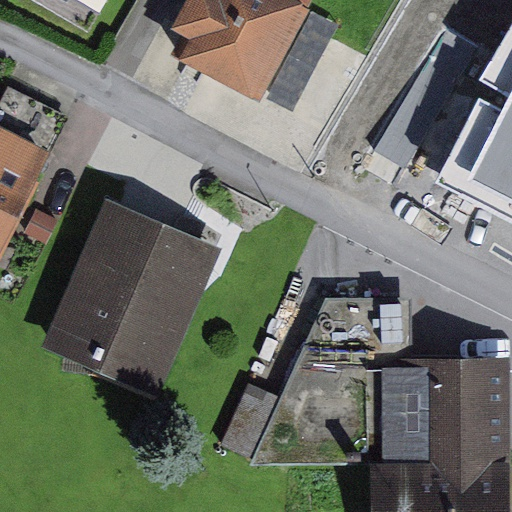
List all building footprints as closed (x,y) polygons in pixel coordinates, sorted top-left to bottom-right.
[(105,0),(45,0),(92,25),(105,0)] [(190,0),(171,37),(188,46),(178,66),(260,108),(309,16),(317,0),(190,0)] [(511,202),(511,12),(500,31),(444,166),(511,202)] [(62,147),(0,116),(0,244),(10,250),(62,147)] [(231,257),(117,206),(52,352),(166,403),(231,257)] [(417,365),(416,299),(332,300),(287,396),(255,466),(390,464),(388,365),(417,365)] [(511,511),(511,362),(417,365),(388,365),(390,464),(390,511),(511,511)] [(226,453),(255,466),(287,396),(259,382),(226,453)]
